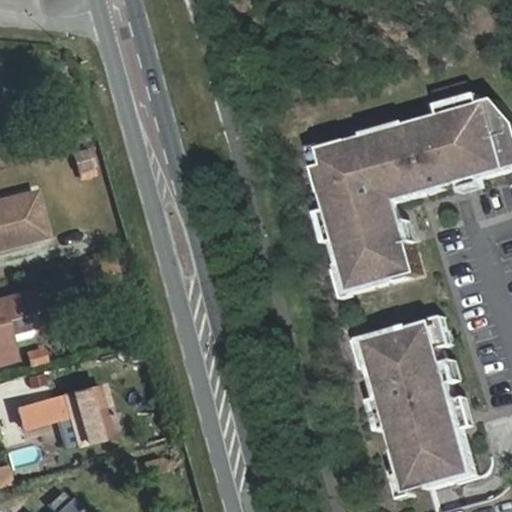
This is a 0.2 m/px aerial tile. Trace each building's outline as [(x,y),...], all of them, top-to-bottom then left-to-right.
[(337,159),(327,161),(361,287),(430,268),(421,235),(416,237),(405,197),(511,167),(511,97),(509,94),(418,119),(421,128),(379,139),(376,130),(332,142),(337,159)] [(75,153),(79,170),(101,165),(97,148),(75,153)] [(0,249),(48,236),(36,192),(0,201),(0,249)] [(86,294),(120,284),(113,260),(79,270),(86,294)] [(0,358),(16,355),(6,319),(38,310),(32,293),(0,301),(0,358)] [(416,492),(491,472),(449,318),(375,338),(416,492)] [(28,376),(31,387),(45,383),(42,372),(28,376)] [(57,422),(70,418),(79,444),(80,447),(115,436),(101,387),(18,413),(24,432),(57,422)] [(79,444),(70,418),(57,422),(66,448),(79,444)] [(6,464),(0,465),(0,486),(12,483),(6,464)] [(81,511),(63,492),(49,505),(55,511),(81,511)]
